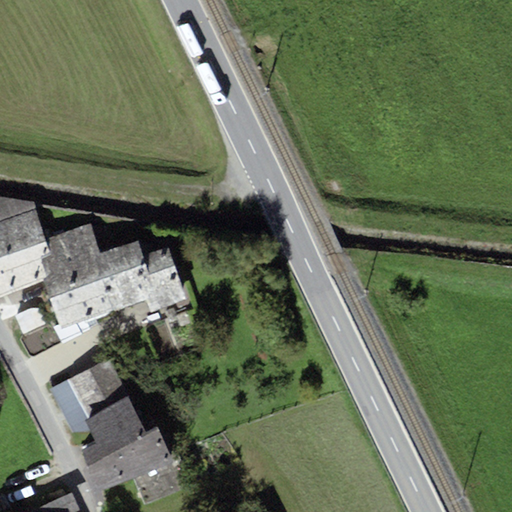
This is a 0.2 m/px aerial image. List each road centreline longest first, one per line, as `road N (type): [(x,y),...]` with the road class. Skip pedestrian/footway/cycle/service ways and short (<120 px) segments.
road 1 (primary): [(437,511),(182,0)]
road 2 (residential): [(0,339),(83,511)]
